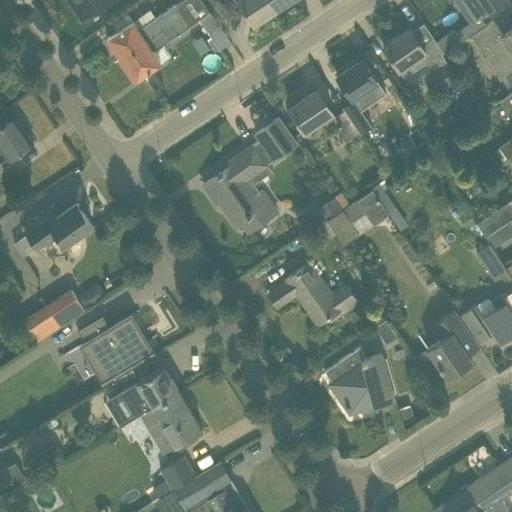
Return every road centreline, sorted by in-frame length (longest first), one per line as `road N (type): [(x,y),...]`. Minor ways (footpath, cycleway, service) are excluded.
road 1 (unclassified): [(349,490),(119,164)]
road 2 (residential): [(119,164),(368,0)]
road 3 (unclassified): [(119,164),(2,0)]
road 4 (residential): [(349,490),(511,386)]
